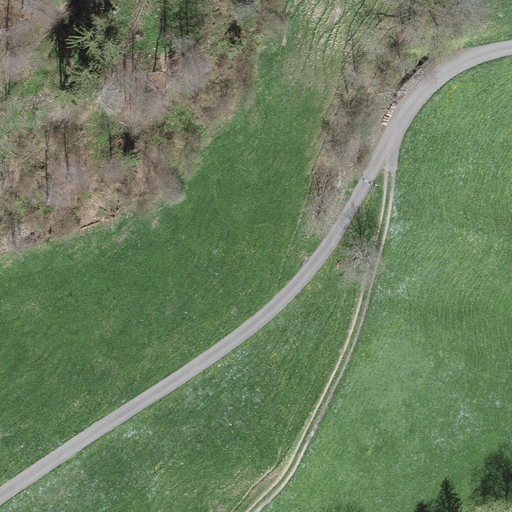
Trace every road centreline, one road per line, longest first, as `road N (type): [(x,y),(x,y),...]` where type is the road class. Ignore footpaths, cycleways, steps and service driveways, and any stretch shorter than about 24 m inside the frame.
road 1 (track): [(511,47),(468,60),(426,89),(326,247),(281,301),(0,497)]
road 2 (track): [(251,511),(313,420),(345,347),(385,215),(388,140)]
